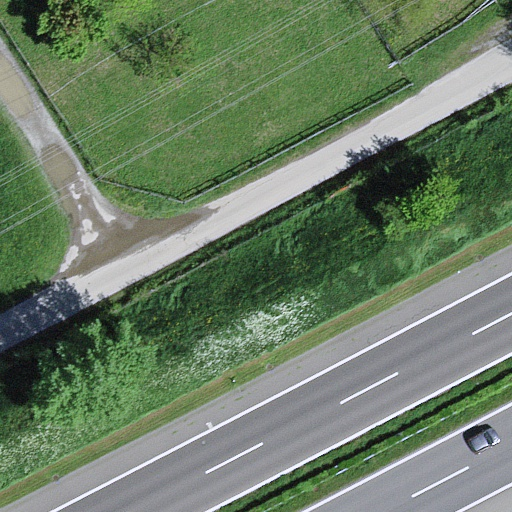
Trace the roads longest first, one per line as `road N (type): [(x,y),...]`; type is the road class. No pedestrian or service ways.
road 1 (unclassified): [(0,331),(511,62)]
road 2 (motorway): [(511,310),(125,511)]
road 3 (track): [(0,61),(121,269)]
road 4 (motorway): [(385,511),(511,446)]
